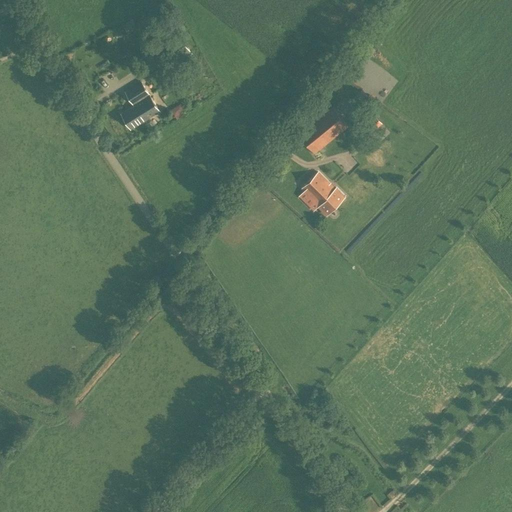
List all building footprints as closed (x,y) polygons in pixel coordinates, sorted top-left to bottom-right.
[(122,24),(128,33),(138,26),(132,18),(122,24)] [(152,44),(165,66),(190,51),(177,29),(152,44)] [(126,91),(134,105),(122,113),(131,128),(159,110),(142,81),(126,91)] [(315,154),(348,126),(332,106),(298,133),(315,154)] [(382,123),(374,113),(364,122),(372,131),(382,123)] [(320,204),(319,206),(327,214),(344,196),(337,189),(331,182),(330,183),(318,172),(303,187),(320,204)] [(250,184),(256,190),(263,183),(256,177),(250,184)]
